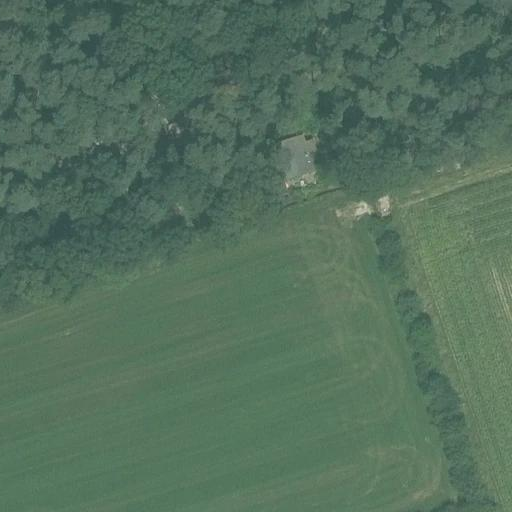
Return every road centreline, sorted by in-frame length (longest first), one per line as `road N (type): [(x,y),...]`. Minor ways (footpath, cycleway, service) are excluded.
road 1 (track): [(511,12),(159,130),(174,193),(162,226),(0,285)]
road 2 (track): [(159,130),(119,0)]
